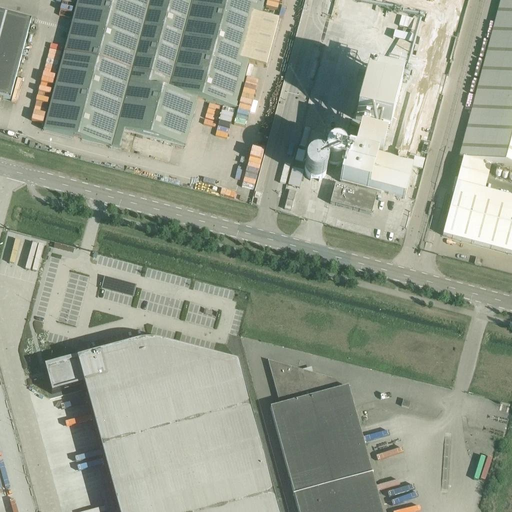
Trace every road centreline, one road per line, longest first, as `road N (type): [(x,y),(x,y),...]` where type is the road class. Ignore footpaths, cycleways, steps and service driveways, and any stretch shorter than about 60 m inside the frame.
road 1 (unclassified): [(156,211),(511,306)]
road 2 (unknown): [(251,236),(314,18)]
road 3 (unclassified): [(156,211),(0,170)]
